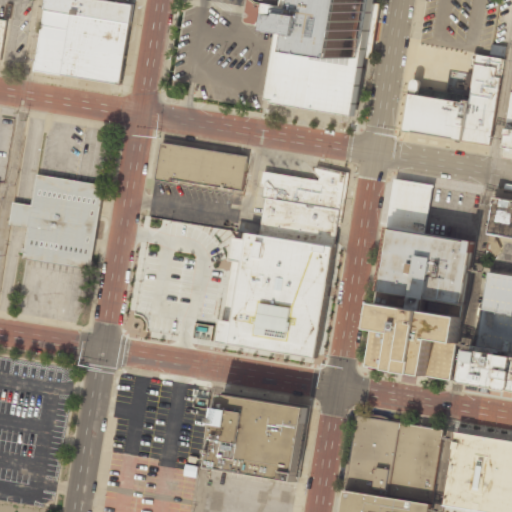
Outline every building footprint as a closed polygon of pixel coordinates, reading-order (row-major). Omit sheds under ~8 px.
[(131,3),(107,0),(43,0),(35,73),(121,84),(131,3)] [(371,0),(284,0),(269,99),(354,114),(371,0)] [(489,146),(504,60),(476,56),(468,103),(410,93),(403,131),(489,146)] [(511,148),(502,147),(511,84),(511,148)] [(161,143),(155,179),(240,193),(246,158),(161,143)] [(344,172),(315,167),(314,177),(265,170),(256,231),(245,229),(243,241),(226,239),(223,259),(239,262),(226,343),(316,357),(344,172)] [(21,256),(91,267),(104,185),(37,175),(33,204),(14,201),(10,224),(26,226),(21,256)] [(398,179),(380,293),(465,307),(475,241),(427,233),(435,185),(398,179)] [(511,198),(511,236),(504,235),(488,233),(494,196),(511,198)] [(490,271),(511,274),(511,350),(478,345),(490,271)] [(375,303),(365,366),(450,379),(460,316),(375,303)] [(511,351),(470,345),(463,381),(511,388),(511,351)] [(294,481),(306,408),(221,394),(209,467),(294,481)] [(357,416),(342,511),(432,511),(445,430),(357,416)] [(492,511),(511,511),(511,441),(458,432),(443,505),(447,505),(492,511)]
